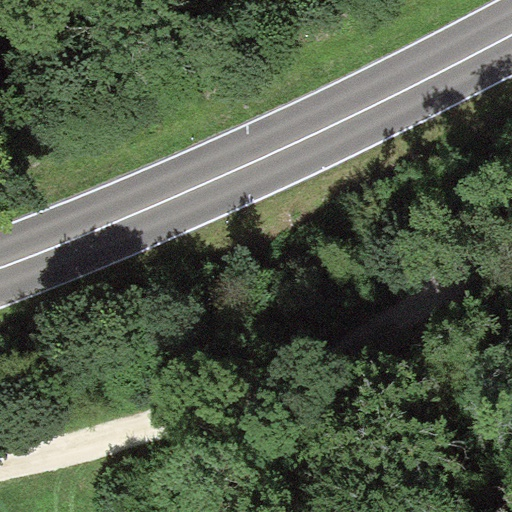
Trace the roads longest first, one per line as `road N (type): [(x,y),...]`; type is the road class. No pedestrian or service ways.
road 1 (track): [(511,183),(282,376),(172,437),(0,475)]
road 2 (primary): [(511,30),(233,174),(0,269)]
